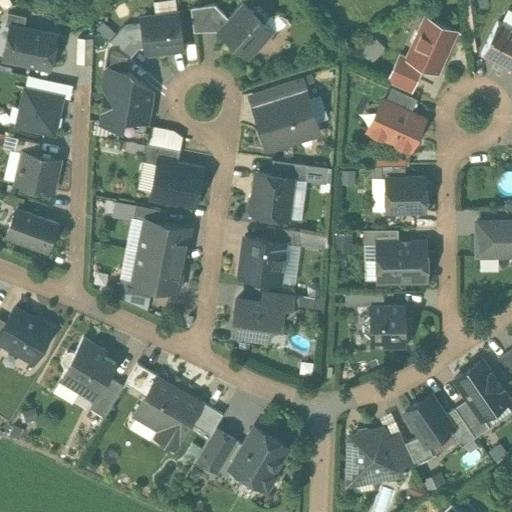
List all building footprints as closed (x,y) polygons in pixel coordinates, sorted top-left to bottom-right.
[(252,10),(243,2),(229,17),(218,29),(249,57),(274,30),(265,21),(266,15),(258,8),(252,10)] [(214,3),(191,6),(194,30),(218,29),(229,17),(214,3)] [(26,15),(8,11),(5,24),(11,25),(11,24),(24,26),(26,15)] [(145,45),(146,51),(183,46),(179,12),(141,17),(142,22),(145,45)] [(456,30),(426,16),(419,30),(417,31),(413,40),(414,43),(407,56),(407,57),(422,64),(437,70),(456,30)] [(511,27),(498,20),(481,52),(511,68),(511,27)] [(116,44),(130,56),(131,56),(140,46),(145,45),(142,22),(124,24),(111,40),(116,44)] [(24,26),(11,24),(11,25),(4,57),(49,66),(56,33),(24,26)] [(92,37),(78,36),(77,62),(91,63),(92,37)] [(130,56),(116,44),(107,46),(104,66),(106,67),(107,66),(128,70),(130,56)] [(407,56),(400,53),(388,79),(411,89),(422,64),(407,57),(407,56)] [(128,70),(107,66),(106,67),(103,88),(107,89),(102,121),(116,123),(146,127),(146,123),(152,89),(129,70),(128,70)] [(311,72),(298,76),(300,82),(313,78),(311,72)] [(298,76),(264,87),(269,102),(303,91),(300,82),(298,76)] [(62,95),(25,87),(17,123),(54,132),(62,95)] [(269,102),(265,104),(269,115),(261,117),(269,144),(315,129),(303,91),(269,102)] [(424,117),(383,98),(369,129),(410,147),(424,117)] [(146,127),(116,123),(114,135),(145,141),(149,142),(152,124),(146,123),(146,127)] [(41,142),(18,136),(15,149),(23,151),(23,150),(39,153),(41,142)] [(149,142),(145,141),(141,159),(159,163),(160,159),(177,162),(180,149),(149,142)] [(39,153),(23,150),(23,151),(16,181),(53,190),(60,158),(39,153)] [(309,163),(273,158),(271,173),(293,176),(293,177),(306,179),(309,163)] [(177,162),(160,159),(159,163),(152,194),(194,202),(201,167),(177,162)] [(405,176),(405,164),(373,164),(373,176),(387,176),(405,176)] [(271,173),(257,171),(254,192),(250,195),(248,206),(252,211),(287,215),(293,177),(293,176),(271,173)] [(405,176),(387,176),(388,209),(424,208),(424,175),(405,176)] [(113,212),(115,198),(102,196),(100,211),(113,212)] [(167,209),(136,203),(133,216),(146,219),(146,217),(165,221),(167,209)] [(58,222),(16,207),(6,233),(48,249),(58,222)] [(165,221),(146,217),(146,219),(140,249),(183,257),(189,226),(165,221)] [(511,219),(476,220),(477,254),(511,253),(511,219)] [(301,229),(268,225),(266,238),(285,240),(285,241),(299,243),(301,230),(301,229)] [(375,243),(374,228),(364,228),(364,243),(375,243)] [(327,234),(301,230),(299,243),(326,246),(327,234)] [(334,232),(335,247),(353,246),(352,231),(334,232)] [(266,238),(245,235),(240,274),(280,279),(285,241),(285,240),(266,238)] [(424,242),(379,242),(379,279),(425,278),(424,242)] [(183,257),(140,249),(134,279),(134,280),(153,284),(177,289),(183,257)] [(153,284),(134,280),(134,279),(121,277),(119,290),(150,296),(153,284)] [(294,293),(264,289),(262,301),(284,303),(284,305),(292,306),(294,293)] [(384,303),(384,290),(346,291),(346,304),(369,303),(384,303)] [(262,301),(236,297),(234,318),(235,318),(233,333),(269,338),(271,323),(281,325),(284,305),(284,303),(262,301)] [(406,344),(405,303),(384,303),(369,303),(370,335),(370,344),(406,344)] [(52,329),(14,307),(6,320),(0,330),(0,338),(3,340),(34,358),(52,329)] [(105,349),(83,336),(74,351),(66,365),(68,366),(62,377),(80,388),(95,397),(108,375),(116,362),(102,354),(105,349)] [(511,348),(498,357),(511,370),(511,348)] [(74,351),(72,350),(67,350),(62,359),(64,364),(66,365),(74,351)] [(491,372),(482,359),(455,377),(468,397),(482,417),(482,416),(509,398),(500,385),(501,384),(492,371),(491,372)] [(158,374),(137,361),(125,382),(145,394),(157,375),(158,374)] [(108,375),(95,397),(90,406),(105,415),(123,384),(108,375)] [(157,375),(145,394),(134,413),(160,428),(156,435),(175,446),(190,421),(201,402),(201,401),(157,375)] [(80,388),(62,377),(54,390),(72,401),(80,388)] [(452,426),(430,391),(405,405),(427,441),(452,426)] [(482,417),(468,397),(455,406),(475,436),(490,426),(482,416),(482,417)] [(223,412),(202,400),(201,401),(201,402),(190,421),(211,433),(215,426),(223,412)] [(237,439),(215,426),(211,433),(197,457),(219,470),(237,439)] [(287,445),(256,426),(232,467),(268,489),(278,472),(273,469),(287,445)] [(384,426),(349,434),(347,477),(376,471),(377,478),(405,472),(405,470),(388,435),(384,426)] [(415,463),(400,430),(388,435),(405,470),(406,469),(405,468),(415,463)] [(461,511),(451,501),(439,511),(461,511)]
